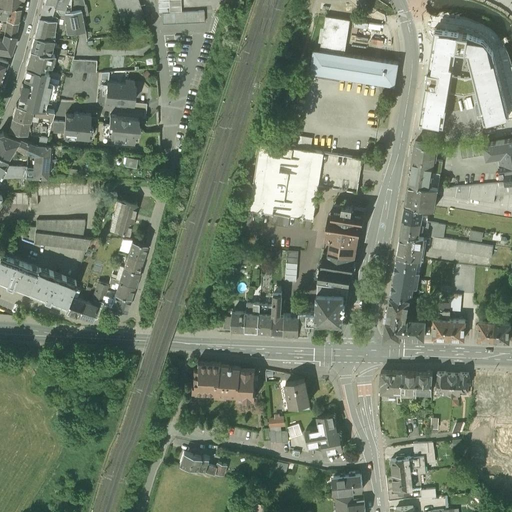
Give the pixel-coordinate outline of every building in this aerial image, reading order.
[(0,18),(8,18),(23,20),(24,12),(25,13),(28,1),(22,0),(1,0),(1,7),(0,6),(0,18)] [(61,28),(66,28),(68,21),(69,21),(69,19),(67,19),(70,9),(50,0),(46,14),(55,14),(61,28)] [(50,0),(70,9),(73,10),(80,10),(99,1),(101,0),(100,0),(50,0)] [(111,0),(125,40),(147,34),(135,0),(111,0)] [(81,12),(80,10),(73,10),(73,27),(84,25),(85,32),(91,31),(88,21),(86,21),(84,12),(81,12)] [(184,13),(161,14),(162,31),(165,31),(185,30),(184,13)] [(55,54),(56,54),(56,44),(57,40),(69,44),(66,28),(61,28),(55,14),(46,14),(41,31),(36,51),(55,54)] [(0,29),(9,30),(9,33),(20,35),(23,20),(8,18),(0,18),(0,29)] [(73,27),(66,28),(69,44),(70,50),(88,47),(85,32),(84,25),(73,27)] [(185,30),(165,31),(166,42),(207,41),(207,30),(185,30)] [(20,35),(9,33),(9,34),(8,38),(6,46),(6,48),(17,51),(20,35)] [(309,68),(306,92),(391,105),(395,82),(340,73),(346,37),(322,34),(315,69),(309,68)] [(414,142),(439,146),(445,114),(461,116),(476,112),(482,135),(478,136),(480,143),(505,137),(489,72),(480,60),(463,53),(463,54),(455,53),(455,51),(430,47),(427,63),(431,64),(427,90),(423,89),(421,104),(424,105),(421,126),(417,125),(414,142)] [(0,66),(13,68),(16,57),(17,51),(6,48),(5,55),(0,54),(0,66)] [(55,54),(36,51),(33,65),(51,68),(52,64),(55,54)] [(53,82),(56,69),(51,68),(33,65),(28,82),(31,83),(45,86),(46,80),(53,82)] [(0,100),(1,101),(9,76),(0,72),(0,100)] [(99,79),(75,78),(73,89),(99,91),(99,79)] [(51,87),(45,86),(31,83),(27,100),(24,99),(21,109),(27,110),(45,114),(58,117),(61,101),(53,99),(48,99),(51,87)] [(53,99),(61,101),(64,90),(55,88),(53,99)] [(112,90),(104,91),(102,107),(109,108),(110,100),(111,100),(112,90)] [(128,102),(111,100),(110,100),(109,108),(108,111),(138,114),(139,104),(137,104),(137,99),(128,98),(128,102)] [(27,110),(21,109),(19,121),(42,125),(45,114),(27,110)] [(137,124),(138,114),(108,111),(107,122),(114,123),(114,122),(137,124)] [(42,125),(19,121),(18,121),(14,134),(31,136),(32,136),(33,131),(50,134),(49,136),(54,137),(56,128),(42,125)] [(76,133),(68,132),(67,139),(66,151),(65,155),(91,157),(92,149),(93,149),(93,142),(92,142),(93,133),(76,131),(76,133)] [(31,136),(14,134),(11,148),(29,151),(31,136)] [(119,135),(113,134),(112,143),(112,144),(114,144),(113,157),(128,158),(128,162),(137,163),(137,158),(140,158),(142,138),(119,136),(119,135)] [(67,139),(54,138),(51,150),(66,151),(67,139)] [(112,144),(112,143),(105,142),(104,156),(113,157),(114,144),(112,144)] [(38,161),(5,148),(0,149),(0,150),(0,168),(8,174),(9,174),(13,168),(14,169),(16,165),(15,164),(17,161),(19,164),(25,169),(37,172),(36,177),(51,178),(52,162),(48,162),(41,162),(38,161)] [(48,162),(50,154),(42,153),(41,162),(48,162)] [(307,160),(295,158),(293,169),(305,171),(307,160)] [(511,159),(480,165),(482,176),(487,175),(488,179),(495,178),(496,178),(496,176),(498,175),(500,185),(496,186),(497,196),(501,195),(502,205),(511,204),(511,159)] [(309,241),(314,208),(352,214),(356,194),(358,180),(305,171),(293,169),(280,167),(255,163),(244,230),(309,241)] [(430,182),(432,168),(411,164),(405,204),(434,209),(438,183),(430,182)] [(459,180),(482,176),(480,165),(457,169),(459,180)] [(0,192),(3,193),(9,184),(10,182),(5,178),(0,174),(0,192)] [(35,185),(28,185),(28,194),(50,195),(51,183),(57,184),(57,179),(51,178),(36,177),(35,185)] [(9,184),(3,193),(28,194),(28,185),(9,184)] [(38,204),(38,201),(32,202),(31,225),(38,224),(38,214),(102,215),(102,204),(38,204)] [(434,209),(405,204),(401,226),(419,229),(430,231),(433,216),(434,209)] [(511,204),(502,205),(441,210),(434,209),(433,216),(490,226),(491,218),(511,216),(511,204)] [(30,212),(7,210),(6,223),(29,224),(30,212)] [(120,219),(111,247),(131,253),(140,225),(120,219)] [(333,254),(338,228),(329,226),(327,237),(323,237),(320,253),(322,253),(322,252),(333,254)] [(399,241),(416,244),(417,240),(419,229),(401,226),(399,241)] [(322,253),(321,260),(326,261),(329,261),(353,265),(354,257),(355,257),(356,247),(358,247),(361,231),(348,229),(348,228),(338,227),(338,228),(333,254),(322,252),(322,253)] [(285,240),(267,237),(266,247),(283,250),(285,240)] [(86,239),(37,239),(37,245),(31,244),(31,250),(84,256),(86,239)] [(396,254),(420,258),(421,259),(423,247),(416,246),(416,244),(399,241),(396,254)] [(84,256),(31,250),(30,257),(36,257),(35,261),(87,268),(93,257),(84,256)] [(492,258),(467,253),(465,264),(490,268),(492,258)] [(393,278),(414,281),(416,282),(420,258),(396,254),(393,278)] [(150,263),(135,259),(130,273),(145,276),(150,263)] [(490,270),(430,260),(428,271),(488,281),(490,270)] [(329,261),(327,273),(351,277),(353,265),(329,261)] [(39,285),(1,270),(0,272),(0,296),(8,300),(8,302),(13,304),(14,302),(30,308),(39,285)] [(324,272),(319,272),(317,282),(316,281),(313,303),(344,308),(347,296),(348,296),(351,277),(327,273),(324,272)] [(126,285),(141,290),(145,276),(130,273),(126,285)] [(293,274),(283,273),(280,302),(291,303),(293,274)] [(393,278),(389,298),(414,302),(415,294),(411,293),(414,281),(393,278)] [(39,285),(30,308),(37,311),(46,288),(39,285)] [(126,285),(122,299),(137,303),(141,290),(126,285)] [(46,288),(37,311),(71,324),(72,322),(69,321),(72,313),(75,307),(77,300),(46,288)] [(386,317),(405,321),(407,321),(409,309),(413,310),(414,302),(389,298),(386,317)] [(120,304),(118,312),(133,317),(137,303),(122,299),(120,304)] [(96,318),(105,321),(111,304),(101,301),(96,318)] [(341,330),(344,308),(313,303),(313,313),(312,313),(312,326),(288,326),(287,334),(281,334),(280,352),(305,354),(305,342),(339,342),(339,329),(341,330)] [(115,322),(112,321),(111,324),(129,330),(133,317),(118,312),(115,322)] [(77,315),(72,313),(69,321),(72,322),(71,324),(69,331),(80,335),(85,318),(77,315)] [(280,352),(281,334),(281,333),(276,333),(277,313),(269,313),(268,323),(268,333),(267,351),(280,352)] [(85,317),(85,318),(80,335),(94,339),(99,325),(99,324),(94,322),(88,320),(89,318),(85,317)] [(383,333),(400,336),(403,336),(405,321),(386,317),(383,333)] [(447,317),(446,335),(457,335),(457,318),(447,317)] [(99,325),(104,326),(105,321),(96,318),(94,322),(99,324),(99,325)] [(255,332),(255,323),(243,322),(241,332),(240,350),(254,351),(255,332)] [(254,351),(267,351),(268,333),(268,323),(255,323),(255,332),(255,333),(254,351)] [(480,330),(479,345),(491,346),(492,330),(480,330)] [(240,350),(241,332),(228,331),(227,336),(227,349),(240,350)] [(399,341),(400,336),(383,333),(379,358),(420,360),(421,341),(405,340),(405,342),(399,341)] [(435,342),(430,342),(429,361),(445,362),(446,343),(446,335),(439,334),(438,342),(435,342)] [(227,336),(221,336),(219,349),(227,349),(227,336)] [(461,344),(446,343),(445,362),(460,362),(461,344)] [(491,346),(479,345),(475,345),(474,363),(490,364),(491,346)] [(506,347),(491,346),(490,364),(505,365),(506,347)] [(215,384),(200,384),(200,390),(199,396),(196,396),(196,403),(194,403),(194,410),(203,411),(203,414),(210,414),(210,417),(222,417),(222,416),(233,416),(232,420),(247,420),(247,419),(251,419),(251,412),(250,412),(251,404),(251,403),(250,403),(250,398),(251,390),(235,390),(235,388),(227,387),(227,388),(223,388),(215,388),(215,386),(215,384)] [(399,393),(377,391),(376,403),(378,404),(378,412),(384,412),(384,415),(391,416),(391,413),(397,413),(399,393)] [(399,393),(397,413),(397,416),(412,417),(414,394),(399,393)] [(414,394),(412,417),(415,417),(416,413),(428,414),(429,394),(414,394)] [(442,395),(433,395),(432,414),(448,415),(449,397),(442,396),(442,395)] [(457,397),(449,397),(448,415),(464,416),(465,396),(457,396),(457,397)] [(300,399),(281,402),(286,427),(305,424),(300,399)] [(338,471),(336,459),(333,457),(333,455),(335,454),(335,453),(331,454),(330,450),(331,449),(329,439),(328,436),(329,436),(329,435),(313,437),(315,449),(301,451),(304,468),(305,467),(305,466),(308,466),(308,467),(318,465),(320,475),(338,471)] [(265,441),(266,449),(279,448),(279,438),(275,439),(275,441),(265,441)] [(293,447),(283,450),(286,459),(296,456),(293,447)] [(458,462),(449,463),(450,475),(456,474),(458,463),(458,462)] [(422,468),(409,469),(410,478),(423,477),(422,468)] [(187,474),(183,487),(210,496),(212,490),(202,487),(204,480),(187,474)] [(415,496),(421,495),(419,480),(386,484),(388,499),(407,497),(415,496)] [(213,486),(212,490),(210,496),(218,498),(221,488),(213,486)] [(329,501),(329,511),(358,511),(357,498),(350,499),(350,495),(343,496),(343,499),(329,501)] [(416,511),(415,496),(407,497),(408,511),(416,511)] [(408,511),(407,497),(388,499),(389,511),(408,511)]
